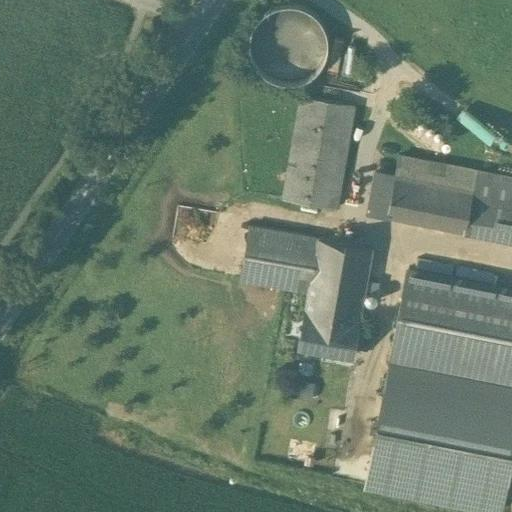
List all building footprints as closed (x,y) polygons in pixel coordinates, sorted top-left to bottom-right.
[(292,4),(287,4),(280,5),(275,7),(271,8),(267,11),(263,14),(259,18),(256,23),(253,29),(252,33),(251,36),(251,39),(250,43),(251,48),(252,53),(253,56),(255,61),(257,65),(261,69),(264,73),(269,76),(274,78),(278,80),(284,81),(291,82),(298,81),(303,80),(306,78),(309,77),(312,74),(315,72),(318,70),(320,67),(323,63),(326,57),(327,53),(328,49),(328,46),(328,43),(328,38),(327,34),(327,32),(326,29),(324,25),(322,21),(318,16),(315,13),(312,11),(308,8),(303,6),(298,5),(292,4)] [(355,104),(301,95),(283,198),(337,208),(355,104)] [(478,171),(399,155),(395,175),(474,191),(478,171)] [(395,175),(377,171),(371,203),(389,206),(395,175)] [(511,177),(478,171),(474,191),(466,230),(511,238),(511,177)] [(474,191),(395,175),(389,206),(387,214),(466,230),(474,191)] [(320,237),(250,225),(241,278),(311,290),(320,237)] [(371,246),(320,237),(311,290),(307,310),(358,320),(371,246)] [(511,287),(409,267),(395,339),(511,361),(511,287)] [(307,310),(306,310),(300,347),(353,356),(359,320),(358,320),(307,310)] [(511,452),(511,382),(392,359),(367,482),(501,508),(511,452)] [(314,394),(314,380),(298,379),(298,394),(314,394)]
